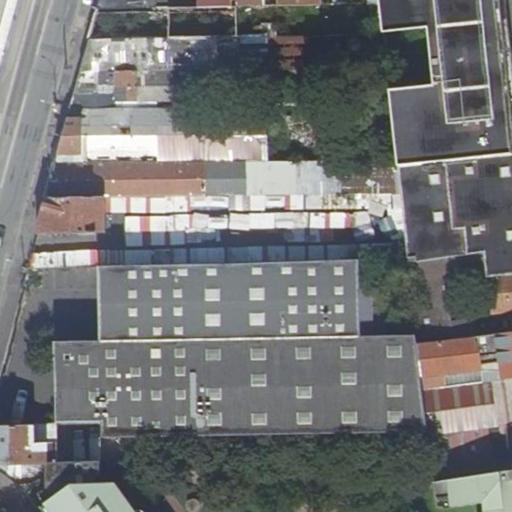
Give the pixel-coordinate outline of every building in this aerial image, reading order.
[(0,0),(0,60),(2,61),(17,0),(0,0)] [(101,0),(99,10),(320,5),(320,0),(101,0)] [(381,0),(391,87),(393,101),(398,143),(399,160),(400,168),(511,150),(511,52),(506,0),(381,0)] [(170,13),(171,38),(238,37),(237,12),(170,13)] [(98,13),(91,40),(171,38),(170,13),(98,13)] [(238,69),(249,69),(291,68),(313,67),(311,35),(238,37),(238,69)] [(340,35),(311,35),(313,67),(320,67),(338,67),(343,67),(340,35)] [(91,40),(82,72),(118,71),(138,71),(195,70),(238,69),(238,37),(171,38),(91,40)] [(320,75),(320,67),(313,67),(291,68),(292,105),(321,105),(320,75)] [(320,67),(320,75),(338,75),(338,67),(320,67)] [(195,70),(195,90),(249,88),(249,69),(238,69),(195,70)] [(138,71),(139,101),(195,100),(195,90),(195,70),(138,71)] [(75,100),(98,100),(98,94),(119,94),(118,71),(82,72),(75,100)] [(118,71),(119,94),(119,102),(139,101),(138,71),(118,71)] [(398,143),(393,101),(375,102),(380,144),(398,143)] [(84,119),(85,163),(178,162),(268,161),(268,160),(269,151),(268,109),(72,110),(70,119),(84,119)] [(70,119),(58,163),(85,163),(84,119),(70,119)] [(269,151),(268,160),(312,159),(312,126),(278,126),(278,151),(269,151)] [(420,336),(421,344),(475,338),(474,320),(444,324),(440,284),(487,278),(490,309),(504,308),(505,313),(511,312),(511,150),(400,168),(403,195),(420,336)] [(345,195),(403,195),(400,168),(399,160),(342,161),(345,195)] [(178,162),(178,197),(345,195),(342,161),(268,161),(178,162)] [(58,163),(49,198),(107,197),(178,197),(178,162),(85,163),(58,163)] [(49,198),(39,234),(106,233),(107,197),(49,198)] [(148,266),(149,341),(331,337),(330,318),(332,318),(331,289),(363,289),(363,286),(363,262),(337,263),(261,264),(231,264),(156,266),(148,266)] [(102,266),(104,341),(149,341),(148,266),(102,266)] [(331,337),(376,337),(375,286),(363,286),(363,289),(331,289),(332,318),(330,318),(331,337)] [(426,391),(511,379),(511,333),(475,338),(421,344),(426,391)] [(104,438),(431,430),(426,391),(421,344),(420,336),(376,337),(331,337),(149,341),(104,341),(58,342),(58,362),(101,361),(104,423),(104,438)] [(61,424),(104,423),(101,361),(58,362),(61,424)] [(510,426),(511,441),(511,379),(426,391),(431,430),(431,436),(510,426)] [(39,444),(61,444),(60,424),(38,425),(39,444)] [(0,464),(50,463),(61,462),(61,444),(39,444),(38,425),(0,425),(0,464)] [(500,472),(511,470),(511,441),(510,426),(431,436),(437,481),(500,472)] [(104,472),(105,466),(61,467),(49,468),(48,487),(40,493),(48,503),(39,509),(40,511),(150,511),(147,508),(143,508),(140,509),(131,498),(119,507),(113,499),(126,490),(120,483),(96,484),(96,478),(100,477),(104,472)] [(511,470),(500,472),(504,501),(511,499),(511,470)] [(511,511),(511,499),(504,501),(500,472),(437,481),(441,507),(488,502),(489,511),(511,511)] [(131,498),(126,490),(113,499),(119,507),(131,498)]
